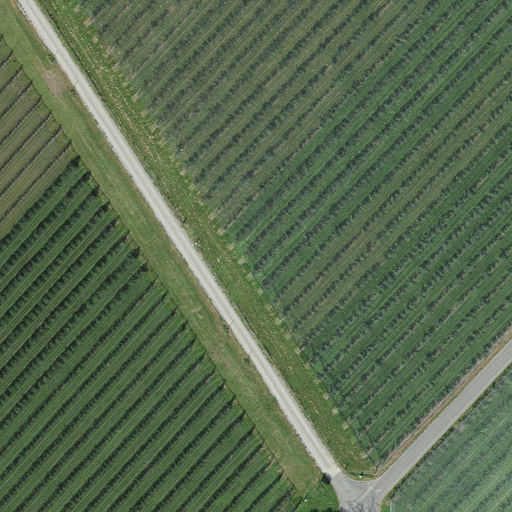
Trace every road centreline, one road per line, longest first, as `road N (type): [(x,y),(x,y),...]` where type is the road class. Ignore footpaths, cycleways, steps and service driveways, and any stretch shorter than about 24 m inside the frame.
road 1 (track): [(359,511),(29,0)]
road 2 (unclassified): [(511,352),(359,511)]
